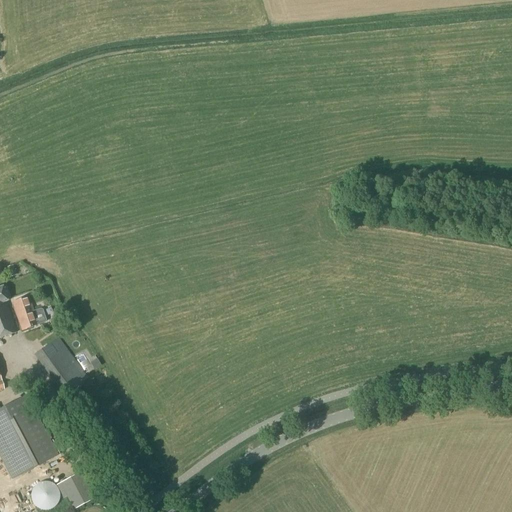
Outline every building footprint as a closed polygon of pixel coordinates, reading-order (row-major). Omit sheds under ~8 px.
[(13,265),(6,268),(10,278),(17,275),(13,265)] [(0,338),(16,333),(6,302),(7,302),(2,288),(0,288),(0,338)] [(28,297),(12,303),(22,331),(37,326),(37,325),(44,323),(45,321),(42,311),(40,310),(33,312),(28,297)] [(33,356),(63,397),(88,379),(58,338),(33,356)] [(30,402),(4,417),(0,409),(0,456),(12,480),(59,455),(30,402)] [(53,471),(62,466),(57,459),(49,463),(53,471)] [(74,510),(93,500),(79,473),(60,484),(74,510)] [(55,487),(54,486),(53,485),(52,485),(51,484),(50,484),(49,483),(48,483),(47,483),(45,483),(44,483),(43,483),(42,483),(40,484),(39,484),(38,485),(37,485),(36,486),(35,487),(34,488),(34,489),(33,490),(32,491),(32,492),(31,493),(31,495),(31,496),(31,497),(31,498),(31,500),(31,501),(32,502),(32,503),(33,504),(34,505),(34,506),(35,507),(36,508),(37,509),(38,510),(39,510),(40,511),(42,511),(43,511),(44,511),(45,511),(47,511),(48,511),(49,511),(50,511),(51,510),(52,510),(53,509),(54,508),(55,507),(56,506),(57,505),(58,504),(58,503),(59,502),(59,501),(59,500),(60,498),(60,497),(60,496),(59,495),(59,493),(59,492),(58,491),(58,490),(57,489),(56,488),(55,487)]
